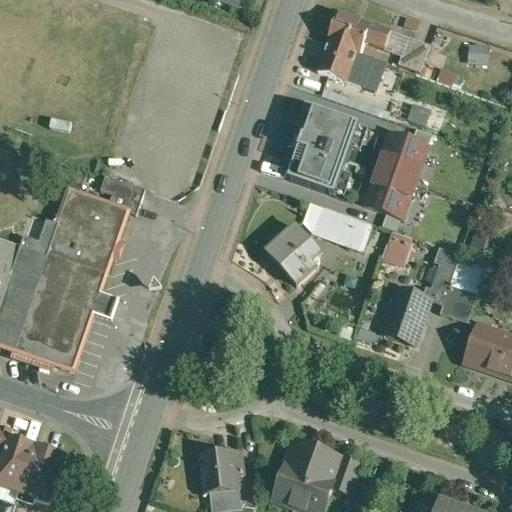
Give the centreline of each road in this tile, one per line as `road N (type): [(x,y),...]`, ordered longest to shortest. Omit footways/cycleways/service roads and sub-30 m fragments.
road 1 (tertiary): [(291,0),(200,265)]
road 2 (residential): [(257,406),(511,494)]
road 3 (residential): [(281,335),(511,416)]
road 4 (tertiary): [(200,265),(145,422)]
